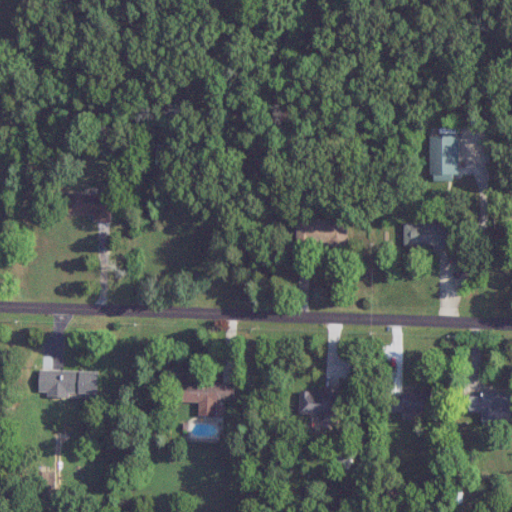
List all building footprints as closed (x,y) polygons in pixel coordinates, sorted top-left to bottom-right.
[(458,136),(431,136),(431,176),(458,176),(458,136)] [(94,222),(111,222),(111,194),(67,194),(67,217),(94,217),(94,222)] [(432,224),(404,224),(404,249),(456,248),(456,224),(446,224),(446,218),(432,218),(432,224)] [(349,221),(297,221),(297,247),(349,247),(349,221)] [(102,371),(41,370),(41,392),(50,392),(50,394),(102,395),(102,371)] [(236,381),(185,381),(185,401),(201,402),(201,415),(218,415),(218,400),(236,401),(236,381)] [(340,423),(341,390),(302,390),(301,414),(324,414),(323,423),(340,423)] [(511,391),(466,391),(466,423),(511,423),(511,391)] [(432,412),(432,392),(391,392),(391,412),(432,412)]
